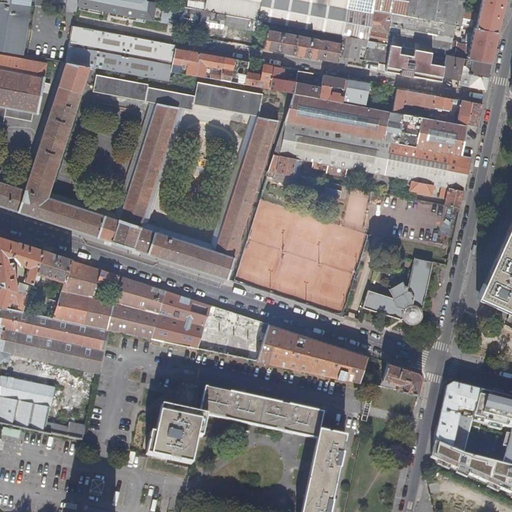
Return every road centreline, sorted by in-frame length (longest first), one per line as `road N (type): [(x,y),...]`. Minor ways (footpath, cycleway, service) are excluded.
road 1 (residential): [(0,224),(437,363)]
road 2 (unclassified): [(178,39),(500,101)]
road 3 (tertiary): [(437,363),(500,101)]
road 4 (unknown): [(344,333),(384,220),(446,222)]
road 5 (tertiary): [(404,511),(437,363)]
